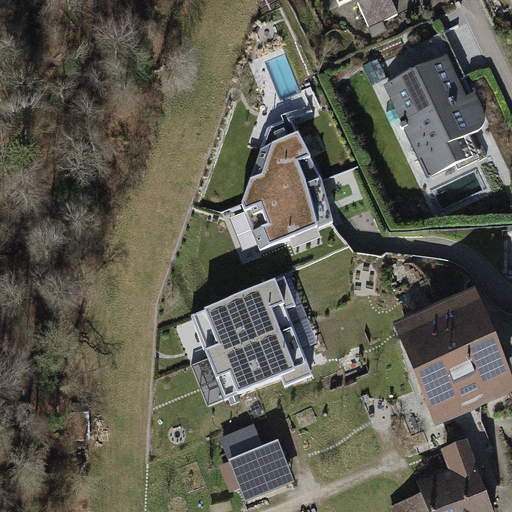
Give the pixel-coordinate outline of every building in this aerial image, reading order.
[(334,0),(338,6),(351,0),(357,0),(370,29),(399,16),(391,0),(334,0)] [(450,58),(383,87),(424,181),(457,167),(460,171),(481,161),(470,138),(481,133),(485,127),(487,117),(475,93),(468,98),(450,58)] [(291,124),(270,132),(243,208),(260,251),(333,223),(322,183),(291,124)] [(286,281),(192,318),(225,402),(285,379),(288,387),(313,377),(288,314),(297,310),(286,281)] [(511,380),(477,291),(389,325),(430,428),(511,396),(511,380)] [(254,427),(219,440),(245,504),(294,485),(278,444),(263,449),(254,427)] [(492,511),(468,443),(441,453),(448,473),(416,485),(422,496),(389,509),(390,511),(492,511)]
